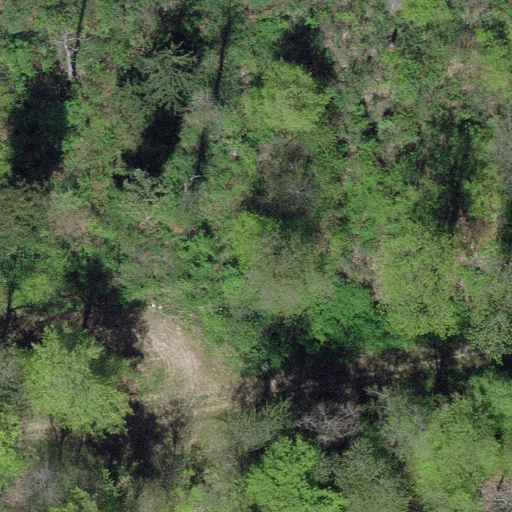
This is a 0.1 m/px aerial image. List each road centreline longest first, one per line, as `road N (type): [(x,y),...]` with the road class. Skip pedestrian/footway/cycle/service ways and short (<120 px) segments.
road 1 (track): [(511,356),(0,428)]
road 2 (track): [(205,395),(188,350),(165,335),(129,326),(0,323)]
